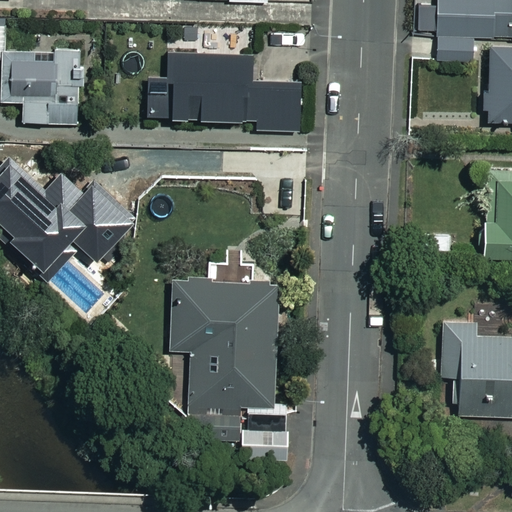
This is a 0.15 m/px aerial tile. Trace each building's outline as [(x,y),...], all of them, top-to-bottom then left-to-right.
[(511,0),(438,0),(439,59),(476,59),(476,33),(511,32),(511,0)] [(511,45),(491,45),(490,120),(511,120),(511,45)] [(84,121),(82,52),(2,55),(3,101),(24,100),(25,122),(84,121)] [(252,54),(170,52),(169,77),(149,76),(148,116),(257,118),(257,129),(298,130),(299,82),(251,81),(252,54)] [(46,142),(15,141),(15,166),(45,167),(46,142)] [(511,163),(478,163),(478,206),(487,206),(486,255),(511,255),(511,163)] [(66,215),(46,199),(9,245),(29,261),(66,215)] [(250,266),(212,266),(212,275),(171,275),(171,350),(243,350),(242,460),(289,460),(289,411),(276,411),(276,279),(250,279),(250,266)] [(511,334),(478,335),(477,321),(443,321),(444,390),(458,389),(459,416),(511,415),(511,334)]
